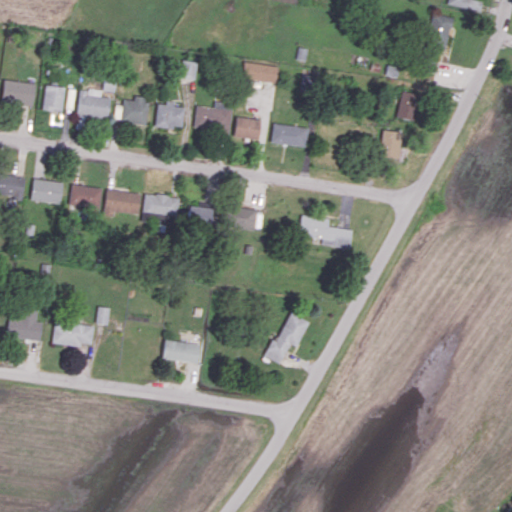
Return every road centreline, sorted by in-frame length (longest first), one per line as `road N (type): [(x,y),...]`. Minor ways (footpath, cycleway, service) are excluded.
road 1 (residential): [(511,0),(485,75),(261,477),(231,511)]
road 2 (residential): [(415,202),(0,142)]
road 3 (residential): [(298,413),(0,372)]
